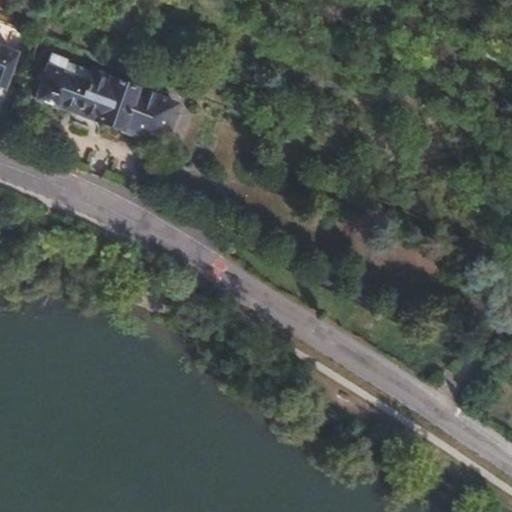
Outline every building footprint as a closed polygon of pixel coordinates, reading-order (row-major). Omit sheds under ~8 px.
[(12,53),(0,48),(0,86),(12,53)] [(145,141),(160,99),(46,54),(31,97),(145,141)] [(145,141),(157,146),(172,104),(160,99),(145,141)] [(511,302),(509,310),(511,311),(511,258),(501,254),(488,280),(511,290),(511,302)] [(511,345),(503,365),(511,369),(511,345)]
